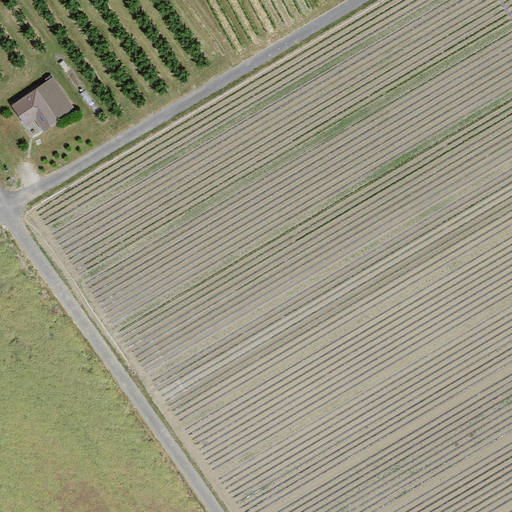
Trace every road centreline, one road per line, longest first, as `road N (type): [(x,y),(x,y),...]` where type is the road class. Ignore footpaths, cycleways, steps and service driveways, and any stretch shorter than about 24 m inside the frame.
road 1 (track): [(0,209),(355,0)]
road 2 (track): [(216,511),(0,203)]
